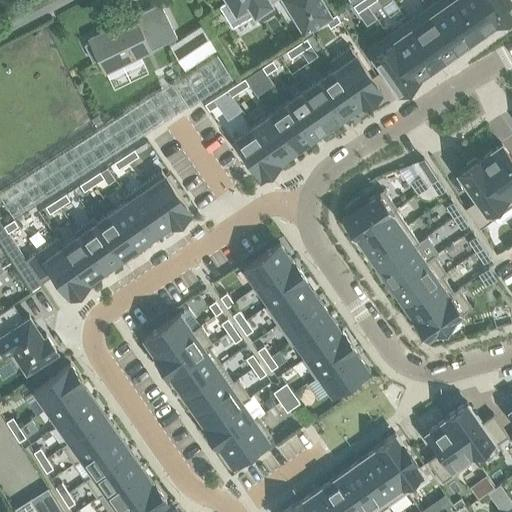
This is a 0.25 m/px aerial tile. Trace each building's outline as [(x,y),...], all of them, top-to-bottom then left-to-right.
[(159,0),(133,12),(132,11),(110,21),(111,24),(88,35),(88,37),(82,39),(90,56),(96,54),(102,67),(175,34),(159,0)] [(223,0),(218,3),(232,25),(271,1),(270,0),(223,0)] [(317,0),(279,0),(300,32),(327,15),(317,0)] [(363,0),(359,0),(352,4),(357,11),(367,4),(363,0)] [(433,0),(426,5),(456,48),(476,34),(451,0),(433,0)] [(481,0),(451,0),(476,34),(495,21),(495,22),(496,21),(481,0)] [(511,1),(511,0),(481,0),(496,21),(511,10),(511,1)] [(426,5),(407,19),(437,62),(456,48),(426,5)] [(335,13),(325,20),(329,26),(340,20),(335,13)] [(407,19),(387,33),(418,77),(418,76),(418,75),(437,62),(407,19)] [(184,70),(217,49),(202,25),(168,46),(184,70)] [(387,33),(366,47),(397,91),(418,77),(387,33)] [(306,38),(295,44),(300,51),(310,44),(306,38)] [(295,44),(286,51),(290,57),(300,51),(295,44)] [(349,45),(329,58),(335,66),(360,102),(361,103),(380,90),(349,45)] [(218,53),(171,85),(169,82),(0,191),(0,193),(14,217),(234,76),(218,53)] [(272,59),(262,66),(266,73),(276,66),(272,59)] [(262,66),(252,72),(256,79),(266,73),(262,66)] [(335,66),(318,78),(344,114),(360,102),(335,66)] [(244,77),(228,88),(232,94),(248,84),(244,77)] [(318,78),(302,89),(327,125),(344,114),(318,78)] [(228,88),(204,103),(209,110),(232,94),(228,88)] [(302,89),(286,101),(311,137),(327,125),(302,89)] [(286,101),(269,112),(295,148),(311,137),(286,101)] [(269,112),(253,124),(278,160),(295,148),(269,112)] [(98,114),(91,119),(97,128),(104,124),(98,114)] [(253,124),(234,137),(260,174),(279,161),(278,160),(253,124)] [(480,156),(479,157),(511,204),(511,203),(511,158),(501,143),(480,157),(480,156)] [(134,148),(123,155),(127,162),(138,155),(134,148)] [(123,155),(113,161),(118,168),(127,162),(123,155)] [(467,165),(458,172),(476,198),(465,207),(479,227),(511,204),(479,157),(476,159),(475,156),(465,163),(467,165)] [(417,162),(430,183),(437,178),(423,158),(417,162)] [(161,169),(141,182),(170,223),(189,210),(176,191),(161,169)] [(99,171),(89,177),(93,184),(104,177),(99,171)] [(89,177),(79,183),(83,190),(93,184),(89,177)] [(444,188),(437,178),(430,183),(437,193),(444,188)] [(141,182),(125,194),(153,234),(169,223),(170,224),(170,223),(141,182)] [(341,217),(354,236),(396,207),(383,188),(362,202),(358,196),(345,205),(349,212),(341,217)] [(65,192),(55,199),(59,205),(69,199),(65,192)] [(127,198),(111,210),(136,245),(153,234),(125,194),(127,198)] [(55,199),(45,206),(49,212),(59,205),(55,199)] [(446,206),(453,216),(460,212),(453,202),(446,206)] [(356,236),(367,252),(406,224),(395,208),(396,207),(354,236),(355,237),(356,236)] [(111,210),(95,221),(120,257),(136,245),(111,210)] [(466,222),(460,212),(453,216),(460,227),(466,222)] [(92,217),(76,229),(78,233),(104,268),(120,257),(95,221),(92,217)] [(13,219),(3,225),(7,232),(11,230),(17,225),(13,219)] [(0,220),(0,243),(0,244),(31,291),(41,284),(40,282),(25,259),(7,232),(3,225),(0,220)] [(367,252),(378,269),(418,241),(406,224),(367,252)] [(78,233),(61,244),(87,281),(88,281),(87,280),(104,268),(78,233)] [(469,241),(476,251),(482,246),(476,236),(469,241)] [(56,237),(37,250),(69,295),(87,281),(61,244),(56,237)] [(279,241),(243,266),(256,285),(293,259),(292,258),(291,259),(279,241)] [(378,269),(390,285),(434,255),(433,254),(426,259),(415,243),(418,241),(378,269)] [(489,256),(482,246),(476,251),(482,261),(489,256)] [(390,285),(402,302),(446,271),(434,255),(390,285)] [(293,259),(256,285),(268,303),(305,277),(293,259)] [(485,283),(495,276),(488,267),(478,273),(485,283)] [(412,318),(412,319),(458,287),(458,286),(453,290),(442,275),(446,272),(446,271),(402,302),(413,318),(412,318)] [(268,303),(264,306),(277,323),(317,296),(305,279),(306,278),(305,277),(268,303)] [(471,306),(458,287),(412,319),(425,338),(435,331),(435,332),(455,318),(454,318),(471,306)] [(226,291),(220,296),(226,306),(233,301),(226,291)] [(317,296),(277,323),(289,341),(293,338),(329,313),(317,296)] [(215,299),(208,304),(215,314),(221,309),(215,299)] [(0,311),(0,344),(5,352),(11,348),(24,370),(56,350),(45,334),(42,336),(28,314),(22,319),(12,304),(0,311)] [(239,309),(232,314),(239,323),(245,319),(239,309)] [(179,311),(143,336),(155,354),(154,355),(155,355),(192,330),(179,311)] [(329,313),(293,338),(305,356),(342,330),(342,329),(341,330),(329,313)] [(227,317),(220,322),(227,331),(234,327),(227,317)] [(245,319),(239,323),(246,333),(252,329),(245,319)] [(192,330),(155,355),(167,373),(208,344),(212,342),(200,324),(192,330)] [(234,327),(227,331),(234,341),(241,337),(234,327)] [(305,356),(301,359),(314,377),(355,348),(342,330),(305,356)] [(208,344),(167,373),(168,374),(169,374),(180,390),(221,362),(208,344)] [(263,344),(257,349),(264,359),(270,354),(263,344)] [(355,348),(314,377),(318,375),(330,392),(343,384),(345,387),(356,379),(354,376),(367,367),(354,350),(355,349),(355,348)] [(252,353),(245,357),(252,367),(259,362),(252,353)] [(270,354),(264,359),(270,369),(277,364),(270,354)] [(50,364),(32,376),(38,385),(33,388),(46,407),(83,381),(70,362),(56,372),(50,364)] [(221,362),(180,390),(193,408),(237,377),(236,376),(232,379),(221,362)] [(259,362),(252,367),(259,377),(265,372),(259,362)] [(237,377),(193,408),(205,425),(204,426),(241,401),(249,395),(237,377)] [(83,381),(46,407),(57,423),(93,398),(83,382),(84,382),(83,381)] [(286,381),(279,386),(286,396),(293,391),(286,381)] [(279,386),(273,391),(279,400),(286,396),(279,386)] [(293,391),(286,396),(293,406),(299,401),(293,391)] [(286,396),(279,400),(286,410),(291,407),(293,406),(286,396)] [(93,398),(57,423),(69,440),(105,415),(93,398)] [(241,401),(204,426),(217,444),(254,418),(241,401)] [(466,401),(445,415),(472,453),(492,440),(495,444),(508,434),(493,413),(480,422),(466,401)] [(19,425),(12,414),(4,419),(12,430),(19,425)] [(69,440),(61,445),(73,462),(81,457),(117,432),(105,415),(69,440)] [(445,417),(425,430),(439,450),(427,459),(442,480),(475,458),(472,453),(445,415),(444,416),(445,417)] [(254,418),(217,444),(217,445),(218,444),(231,462),(243,453),(246,457),(256,449),(254,446),(271,434),(258,416),(254,418)] [(19,442),(27,438),(19,425),(12,430),(19,442)] [(117,432),(81,457),(93,473),(129,448),(117,432)] [(394,432),(375,446),(401,484),(421,470),(394,432)] [(374,448),(357,460),(388,503),(406,490),(401,484),(375,446),(374,446),(374,448)] [(40,447),(33,451),(39,461),(46,456),(40,447)] [(93,473),(85,479),(96,496),(140,465),(129,448),(93,473)] [(46,456),(39,461),(46,471),(53,467),(46,456)] [(357,460),(338,473),(365,511),(375,511),(388,503),(357,460)] [(140,465),(96,496),(97,496),(105,491),(116,507),(153,481),(152,480),(151,481),(140,465)] [(365,511),(338,473),(319,486),(337,511),(365,511)] [(473,483),(478,494),(496,485),(490,474),(473,483)] [(62,481),(55,485),(61,495),(68,491),(62,481)] [(153,481),(116,507),(119,511),(148,511),(166,500),(153,481)] [(14,507),(17,511),(62,511),(47,486),(14,507)] [(301,498),(300,498),(309,511),(337,511),(319,486),(302,499),(301,498)] [(68,491),(61,495),(68,505),(74,501),(68,491)] [(447,497),(438,504),(442,510),(452,504),(447,497)] [(309,511),(300,498),(280,511),(309,511)] [(460,498),(452,504),(456,509),(464,503),(460,498)]
